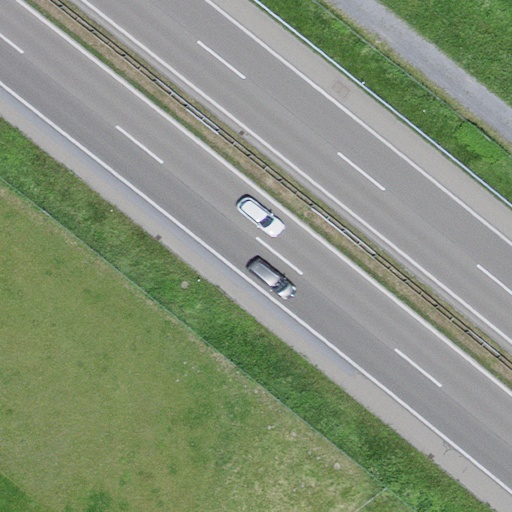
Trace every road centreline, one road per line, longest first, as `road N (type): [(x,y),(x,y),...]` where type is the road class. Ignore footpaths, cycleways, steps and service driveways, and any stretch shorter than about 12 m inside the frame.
road 1 (motorway): [(0,37),(511,446)]
road 2 (motorway): [(511,292),(147,0)]
road 3 (track): [(511,128),(349,0)]
